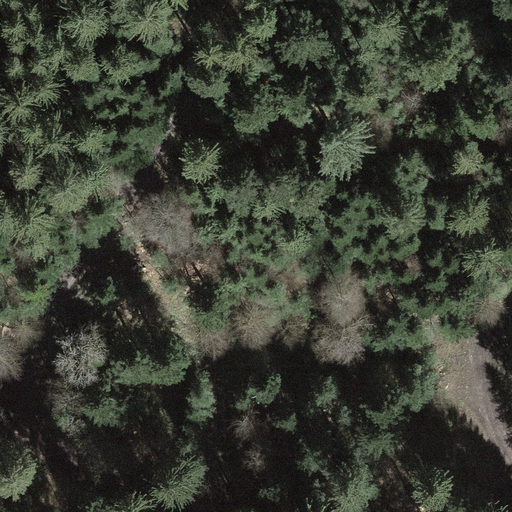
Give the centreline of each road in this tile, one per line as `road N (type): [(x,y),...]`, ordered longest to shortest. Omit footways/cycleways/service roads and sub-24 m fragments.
road 1 (track): [(198,0),(186,77),(163,142),(67,271),(33,357),(36,412),(65,454),(123,492),(174,511)]
road 2 (track): [(511,443),(487,377),(488,356),(511,314)]
